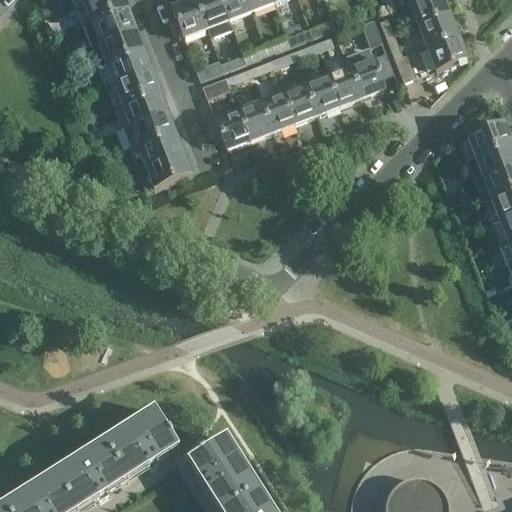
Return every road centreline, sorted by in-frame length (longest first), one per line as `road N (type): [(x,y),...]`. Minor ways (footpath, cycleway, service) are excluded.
road 1 (residential): [(271,287),(492,69)]
road 2 (unclassified): [(271,287),(0,170)]
road 3 (residential): [(210,167),(146,0)]
